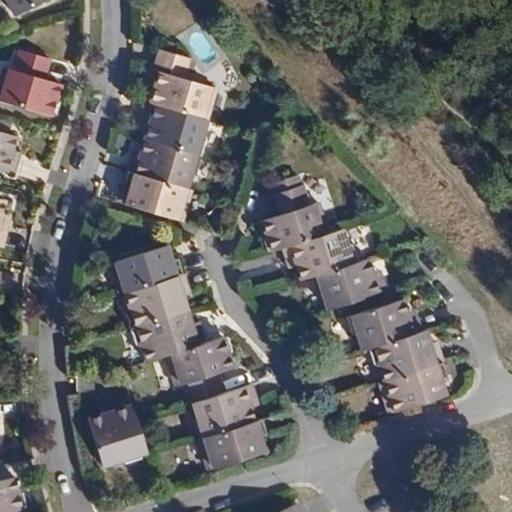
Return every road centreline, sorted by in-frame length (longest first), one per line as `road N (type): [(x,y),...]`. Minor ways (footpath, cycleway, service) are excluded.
road 1 (residential): [(76,511),(46,352),(59,257),(103,96),(106,0)]
road 2 (residential): [(195,232),(215,239),(236,309),(291,371),(324,457)]
road 3 (residential): [(324,457),(511,395)]
road 4 (residential): [(161,511),(324,457)]
